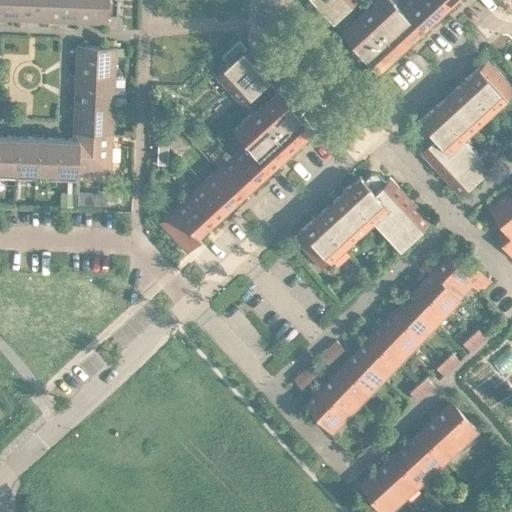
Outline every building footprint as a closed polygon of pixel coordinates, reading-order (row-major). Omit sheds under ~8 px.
[(20,0),(0,0),(0,18),(20,19),(20,0)] [(49,0),(20,0),(20,19),(48,20),(49,0)] [(78,0),(49,0),(48,20),(77,21),(78,0)] [(78,0),(77,21),(106,22),(107,14),(116,14),(116,0),(78,0)] [(333,19),(353,0),(324,0),(318,6),(332,21),(333,19)] [(353,0),(333,19),(342,29),(364,8),(357,0),(353,0)] [(372,0),(364,8),(342,29),(340,30),(355,46),(349,50),(357,59),(362,54),(377,70),(420,30),(396,3),(392,0),(372,0)] [(419,0),(399,0),(396,3),(420,30),(434,16),(419,0)] [(445,0),(419,0),(434,16),(449,3),(445,0)] [(238,40),(229,47),(236,55),(241,50),(241,51),(245,47),(238,40)] [(76,45),(75,74),(114,76),(115,46),(76,45)] [(115,46),(114,54),(126,55),(126,47),(115,46)] [(221,55),(227,63),(236,55),(229,47),(221,55)] [(214,75),(228,89),(254,65),(241,51),(241,50),(236,55),(227,63),(214,75)] [(210,59),(204,65),(211,72),(217,66),(210,59)] [(511,87),(486,59),(449,93),(476,124),(511,90),(511,87)] [(243,101),(266,80),(268,79),(254,65),(228,89),(241,104),(243,101)] [(75,74),(73,103),(112,105),(114,76),(75,74)] [(243,101),(252,111),(275,90),(266,80),(243,101)] [(233,129),(245,142),(269,168),(313,128),(298,113),(303,108),(296,100),(291,105),(276,89),(275,90),(252,111),(233,129)] [(418,150),(432,165),(462,137),(476,124),(449,93),(434,106),(420,120),(423,124),(416,131),(416,139),(422,146),(418,150)] [(73,103),(72,132),(111,133),(112,105),(73,103)] [(157,125),(157,133),(168,134),(168,126),(157,125)] [(72,132),(72,138),(78,138),(76,171),(109,172),(111,133),(72,132)] [(0,176),(14,177),(16,135),(0,134),(0,176)] [(14,177),(35,178),(36,136),(16,135),(14,177)] [(35,178),(55,178),(57,137),(36,136),(35,178)] [(57,137),(55,178),(76,179),(76,171),(78,138),(72,138),(57,137)] [(462,137),(432,165),(458,193),(489,166),(462,137)] [(245,142),(230,155),(255,182),(269,168),(245,142)] [(167,156),(156,155),(156,163),(166,164),(167,156)] [(230,155),(216,168),(240,195),(255,182),(230,155)] [(216,168),(201,182),(226,208),(240,195),(216,168)] [(359,176),(330,202),(358,232),(372,219),(402,192),(389,177),(385,181),(378,173),(370,173),(363,180),(359,176)] [(201,182),(187,195),(211,221),(226,208),(201,182)] [(77,191),(77,204),(93,204),(93,191),(77,191)] [(60,192),(60,205),(72,205),(72,192),(60,192)] [(429,220),(402,192),(372,219),(399,248),(429,220)] [(511,200),(510,199),(507,194),(489,209),(508,232),(499,239),(511,255),(511,200)] [(211,221),(187,195),(159,221),(186,251),(200,238),(197,235),(211,221)] [(358,232),(330,202),(293,236),(320,267),(358,232)] [(425,269),(430,273),(456,298),(471,282),(479,289),(488,280),(471,264),(463,273),(441,252),(425,269)] [(430,273),(418,285),(444,310),(456,298),(430,273)] [(418,285),(405,298),(431,323),(444,310),(418,285)] [(405,298),(393,311),(419,336),(431,323),(405,298)] [(393,311),(380,324),(406,349),(419,336),(393,311)] [(380,324),(368,337),(394,362),(406,349),(380,324)] [(462,342),(469,350),(485,336),(477,328),(462,342)] [(368,337),(355,350),(381,375),(394,362),(368,337)] [(335,339),(319,354),(326,362),(342,347),(335,339)] [(355,350),(343,363),(369,388),(381,375),(355,350)] [(451,352),(435,367),(443,375),(458,360),(451,352)] [(343,363),(330,376),(356,401),(369,388),(343,363)] [(308,364),(292,378),(300,386),(316,372),(308,364)] [(330,376),(318,389),(344,414),(356,401),(330,376)] [(409,391),(416,399),(432,385),(424,377),(409,391)] [(344,414),(318,389),(305,402),(331,427),(344,414)] [(450,402),(434,417),(458,443),(474,428),(450,402)] [(434,417),(419,430),(443,457),(458,443),(434,417)] [(419,430),(405,443),(429,470),(443,457),(419,430)] [(405,443),(391,456),(416,482),(429,470),(405,443)] [(391,456),(376,470),(401,496),(416,482),(391,456)] [(473,475),(480,483),(496,468),(488,460),(473,475)] [(401,496),(376,470),(360,484),(384,511),(401,496)] [(444,501),(451,509),(467,495),(460,487),(444,501)]
